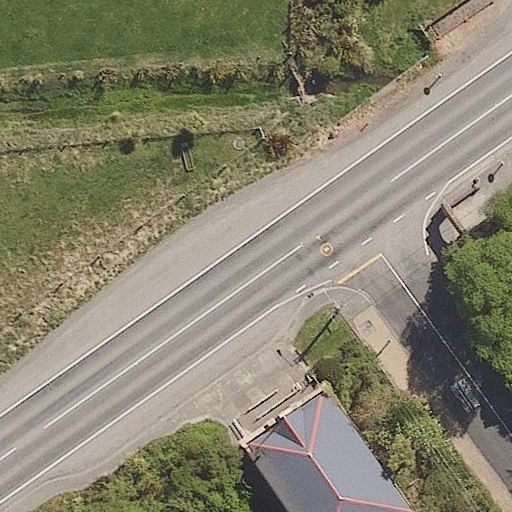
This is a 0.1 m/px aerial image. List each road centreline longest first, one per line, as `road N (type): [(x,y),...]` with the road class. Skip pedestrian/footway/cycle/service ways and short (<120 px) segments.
road 1 (trunk): [(349,211),(0,461)]
road 2 (residential): [(349,211),(511,445)]
road 3 (trunk): [(511,97),(349,211)]
